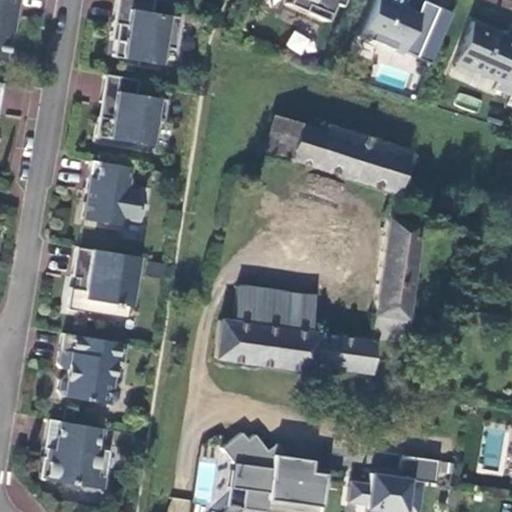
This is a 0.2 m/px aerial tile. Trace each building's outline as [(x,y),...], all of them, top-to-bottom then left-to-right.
[(14,0),(0,0),(0,57),(4,58),(9,31),(10,31),(14,0)] [(173,49),(178,17),(166,15),(168,0),(166,0),(115,0),(109,38),(114,39),(111,57),(157,64),(160,47),(173,49)] [(287,0),(285,4),(324,21),(332,3),(338,6),(341,0),(287,0)] [(405,0),(373,0),(358,36),(400,54),(401,52),(416,58),(438,7),(422,0),(416,14),(402,8),(405,0)] [(511,39),(472,22),(454,63),(498,83),(496,89),(511,96),(511,39)] [(293,30),(284,46),(307,59),(316,43),(293,30)] [(136,80),(104,74),(99,103),(97,118),(94,137),(106,139),(149,146),(154,119),(162,120),(166,100),(134,95),(136,80)] [(458,92),(454,103),(475,110),(479,99),(458,92)] [(272,120),(261,156),(395,193),(397,183),(406,153),(323,127),(320,133),(272,120)] [(129,167),(90,160),(80,219),(119,226),(121,218),(137,221),(141,192),(125,190),(129,167)] [(381,220),(394,223),(397,214),(383,212),(381,220)] [(363,338),(371,339),(396,343),(414,228),(394,223),(381,220),(363,338)] [(136,257),(75,247),(70,277),(78,278),(76,288),(69,287),(65,309),(105,315),(107,303),(127,306),(136,257)] [(230,284),(224,319),(300,329),(304,294),(230,284)] [(224,319),(213,319),(207,353),(309,369),(311,360),(366,368),(371,339),(363,338),(300,329),(224,319)] [(56,390),(60,396),(107,404),(115,399),(116,390),(111,382),(110,382),(114,361),(121,362),(124,343),(61,333),(55,364),(58,368),(65,369),(64,375),(58,379),(56,390)] [(102,476),(107,450),(100,449),(104,429),(46,419),(36,478),(83,486),(85,474),(102,476)] [(223,506),(254,511),(313,511),(322,462),(267,451),(253,435),(248,440),(240,433),(217,445),(229,464),(221,470),(227,479),(223,506)] [(437,460),(400,455),(398,472),(377,469),(377,474),(369,473),(367,484),(348,481),(346,502),(364,505),(363,511),(417,511),(422,482),(434,483),(437,460)]
